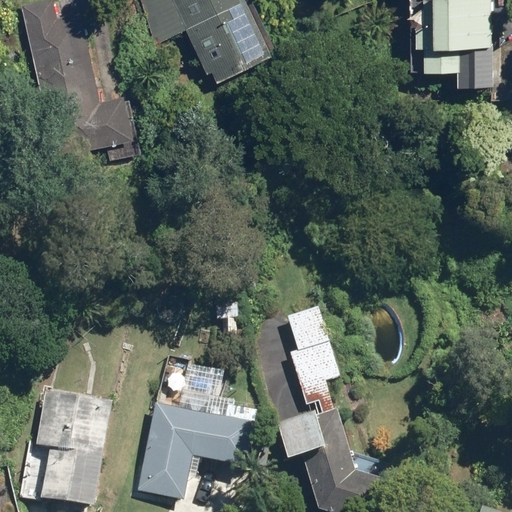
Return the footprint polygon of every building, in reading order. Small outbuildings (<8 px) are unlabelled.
[(59,0),(40,0),(28,3),(61,155),(139,138),(130,94),(105,99),(86,12),(63,17),(59,0)] [(256,0),(150,0),(162,43),(193,28),(215,72),(219,70),(224,80),(282,51),(256,0)] [(496,0),(431,0),(431,23),(423,24),(424,46),(431,46),(431,69),(466,69),(466,84),(497,84),(496,0)] [(326,307),(295,316),(304,349),(297,351),(311,399),(336,391),(333,380),(346,376),(326,307)] [(117,405),(50,394),(41,446),(54,448),(45,499),(99,509),(117,405)] [(240,421),(162,404),(143,490),(188,500),(198,456),(253,468),(264,414),(243,409),(240,421)] [(344,409),(283,428),(294,463),(308,459),(324,510),(330,511),(388,511),(398,484),(364,472),(344,409)]
